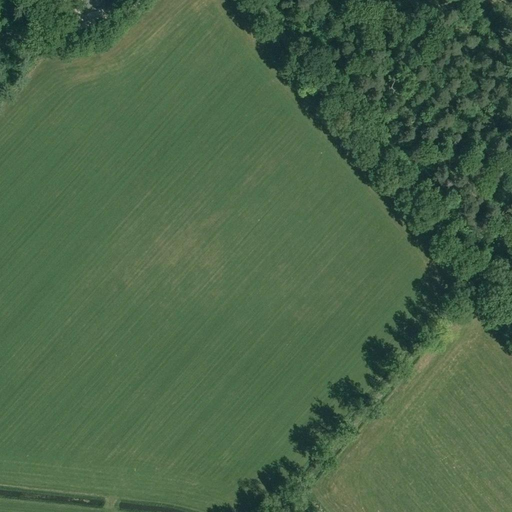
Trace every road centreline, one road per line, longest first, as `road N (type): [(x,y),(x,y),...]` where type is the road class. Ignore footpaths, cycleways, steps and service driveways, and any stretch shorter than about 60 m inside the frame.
road 1 (unclassified): [(511,311),(260,0)]
road 2 (track): [(0,20),(23,41),(82,42),(140,0)]
